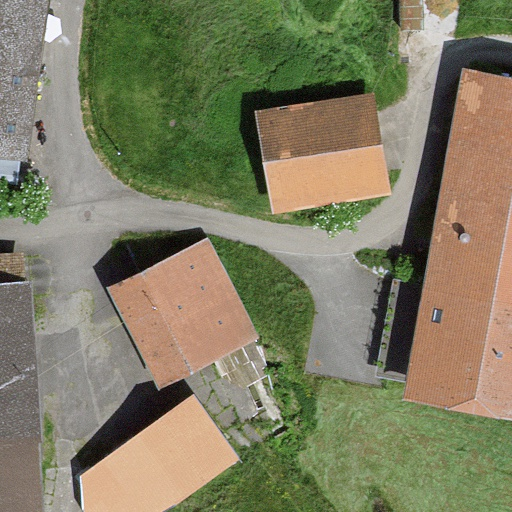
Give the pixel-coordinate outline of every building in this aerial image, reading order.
[(0,0),(0,164),(22,168),(43,4),(7,0),(0,0)] [(511,86),(457,76),(399,400),(511,419),(511,86)] [(383,205),(368,101),(246,120),(262,224),(383,205)] [(249,342),(202,248),(102,298),(149,392),(249,342)] [(0,511),(33,511),(19,291),(0,292),(0,511)] [(79,476),(82,511),(158,511),(229,462),(185,400),(79,476)]
